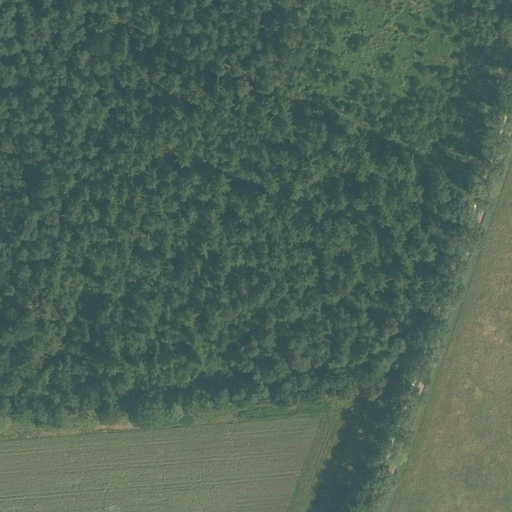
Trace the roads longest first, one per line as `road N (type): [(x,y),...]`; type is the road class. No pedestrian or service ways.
road 1 (track): [(0,147),(410,322)]
road 2 (track): [(78,0),(485,177)]
road 3 (track): [(120,0),(2,421)]
road 4 (track): [(0,421),(418,393)]
road 5 (track): [(511,123),(377,511)]
